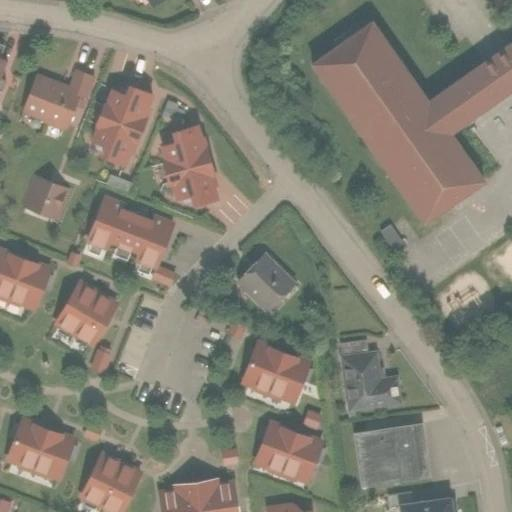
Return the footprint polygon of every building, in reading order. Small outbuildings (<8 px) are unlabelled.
[(146,0),(153,9),(165,0),(146,0)] [(377,25),(316,67),(427,229),(488,187),(454,139),(511,99),(511,50),(496,61),(431,105),(377,25)] [(0,128),(1,129),(14,94),(0,88),(0,87),(9,63),(0,59),(0,128)] [(26,108),(69,122),(80,88),(37,74),(26,108)] [(112,86),(107,101),(158,118),(166,96),(121,81),(119,88),(112,86)] [(107,101),(98,127),(149,144),(158,118),(107,101)] [(164,160),(215,147),(214,140),(207,141),(203,124),(168,132),(170,141),(160,143),(164,160)] [(149,144),(98,127),(92,142),(104,146),(100,157),(140,170),(149,144)] [(164,160),(171,187),(215,175),(222,173),(215,147),(164,160)] [(70,185),(42,175),(29,210),(57,220),(70,185)] [(221,200),(215,175),(171,187),(175,201),(184,199),(187,208),(221,200)] [(104,198),(88,237),(127,252),(142,213),(104,198)] [(142,213),(127,252),(162,266),(178,227),(142,213)] [(52,267),(0,247),(0,298),(35,311),(52,267)] [(274,311),(301,284),(267,251),(240,278),(274,311)] [(179,272),(162,266),(158,277),(175,283),(179,272)] [(120,303),(78,279),(54,321),(96,345),(120,303)] [(291,402),(309,356),(258,337),(240,383),(291,402)] [(101,347),(94,365),(108,371),(116,352),(101,347)] [(397,375),(380,377),(377,352),(341,356),(347,412),(401,406),(397,375)] [(323,416),(308,410),(302,425),(317,431),(323,416)] [(74,438),(22,418),(5,462),(57,482),(74,438)] [(307,486),(324,440),(270,419),(265,434),(252,465),(307,486)] [(107,427),(91,422),(86,436),(102,441),(107,427)] [(421,424),(351,432),(357,486),(428,478),(421,424)] [(237,450),(221,452),(223,466),(238,464),(237,450)] [(102,451),(78,497),(108,511),(122,511),(143,472),(102,451)] [(233,511),(229,479),(157,489),(160,511),(233,511)] [(389,506),(402,504),(414,503),(412,492),(387,496),(389,506)] [(402,511),(453,511),(451,498),(438,500),(414,503),(402,504),(402,511)]
